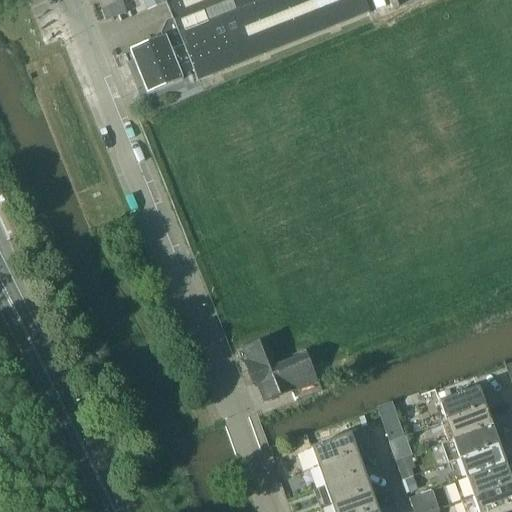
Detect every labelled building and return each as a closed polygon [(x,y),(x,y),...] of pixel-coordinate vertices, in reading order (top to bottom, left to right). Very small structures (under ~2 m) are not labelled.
[(364,0),(164,0),(173,20),(167,23),(162,34),(164,38),(131,52),(148,94),(183,80),(180,74),(193,69),(198,82),(370,13),(364,0)] [(265,402),(295,390),(317,381),(307,354),(277,365),(266,340),(244,348),(249,361),(244,363),(253,386),(258,384),(265,402)] [(445,422),(485,408),(478,389),(439,403),(445,422)] [(452,441),(492,427),(485,408),(445,422),(452,441)] [(452,441),(442,444),(449,464),(459,460),(499,446),(492,427),(452,441)] [(350,435),(311,449),(318,469),(358,455),(350,435)] [(466,479),(506,464),(499,446),(459,460),(466,478),(466,479)] [(358,455),(318,469),(325,487),(364,473),(358,455)] [(466,479),(466,478),(455,482),(462,501),(511,482),(511,481),(506,464),(466,479)] [(325,487),(313,491),(320,511),(332,507),(371,492),(364,473),(325,487)] [(465,511),(492,511),(511,505),(511,482),(462,501),(465,511)] [(371,492),(332,507),(333,511),(373,511),(378,510),(371,492)]
